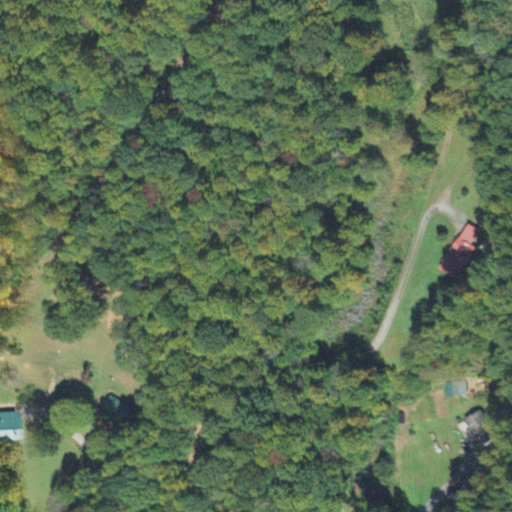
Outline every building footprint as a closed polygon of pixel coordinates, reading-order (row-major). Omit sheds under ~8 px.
[(474,250),(469,246),(478,233),(467,225),(436,270),(452,281),(474,250)] [(453,397),(465,395),(463,382),(450,384),(453,397)] [(102,409),(124,422),(132,410),(109,397),(102,409)] [(482,449),(498,437),(479,411),(463,423),(470,432),(466,435),(472,444),(476,441),(482,449)] [(0,445),(22,445),(21,414),(0,415),(0,445)]
